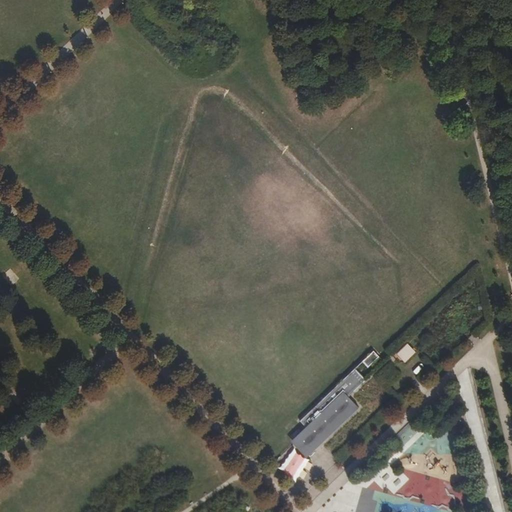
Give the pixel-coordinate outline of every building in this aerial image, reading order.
[(3,275),(11,285),(19,279),(10,269),(3,275)] [(394,353),(403,362),(414,352),(406,342),(394,353)] [(308,427),(293,440),(308,457),(362,409),(350,396),(386,364),(375,352),(300,419),(308,427)] [(399,454),(424,436),(413,421),(395,434),(393,453),(383,460),(391,471),(384,470),(387,474),(373,485),(386,486),(391,493),(406,495),(402,489),(411,482),(398,465),(399,454)] [(286,476),(304,460),(292,445),(274,461),(286,476)]
